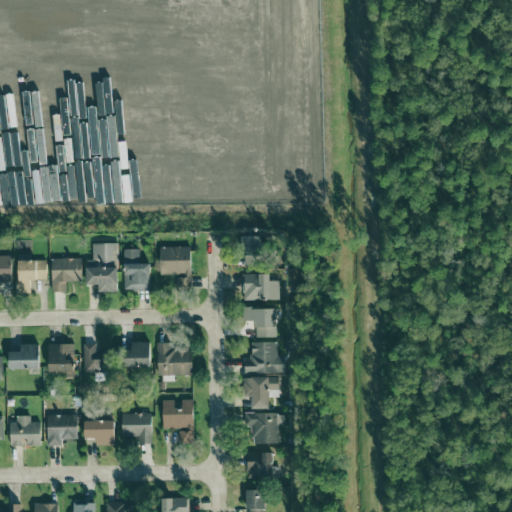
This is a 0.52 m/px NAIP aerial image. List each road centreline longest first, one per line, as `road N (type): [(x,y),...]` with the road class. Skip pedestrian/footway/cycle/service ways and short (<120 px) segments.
road 1 (residential): [(216,472),(214,240)]
road 2 (residential): [(0,476),(216,472)]
road 3 (residential): [(0,319),(216,316)]
